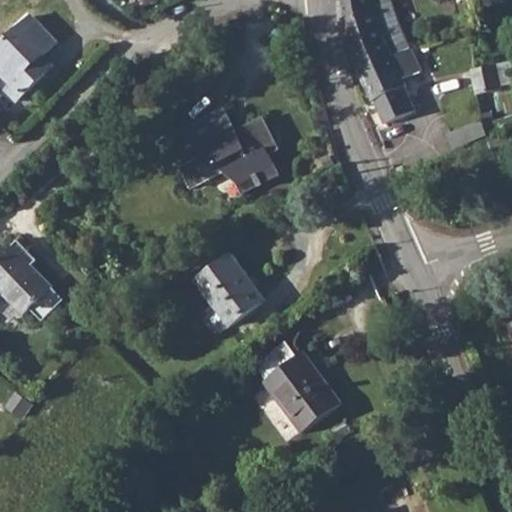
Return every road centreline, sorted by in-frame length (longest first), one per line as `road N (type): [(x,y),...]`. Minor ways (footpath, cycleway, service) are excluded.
road 1 (tertiary): [(412,271),(349,123),(324,0)]
road 2 (residential): [(222,0),(192,8),(113,54),(0,170)]
road 3 (tertiary): [(511,500),(412,271)]
